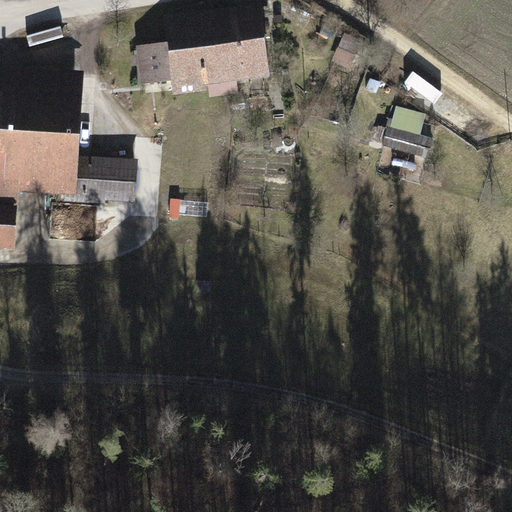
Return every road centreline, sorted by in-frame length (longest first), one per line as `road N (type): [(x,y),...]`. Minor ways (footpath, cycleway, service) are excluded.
road 1 (track): [(511,470),(473,447),(325,396),(190,378),(0,370)]
road 2 (track): [(511,120),(344,0)]
